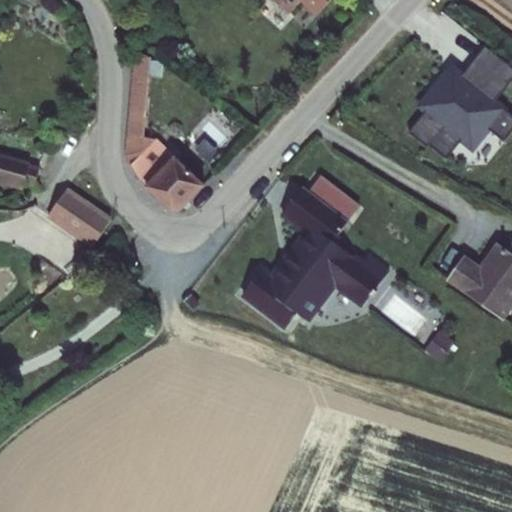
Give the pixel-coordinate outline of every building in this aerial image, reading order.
[(147,37),(133,35),(117,141),(121,149),(133,143),(136,123),(147,37)] [(507,86),(511,80),(511,64),(489,46),(476,61),(507,86)] [(496,100),(507,86),(476,61),(465,75),(496,100)] [(511,131),(511,112),(496,100),(465,75),(452,65),(420,104),(426,109),(409,130),(428,146),(430,143),(447,157),(470,130),(489,127),(505,140),(511,131)] [(220,143),(197,122),(186,134),(209,155),(220,143)] [(199,174),(136,123),(133,143),(121,149),(138,180),(141,177),(170,201),(177,200),(199,174)] [(31,169),(0,160),(0,184),(25,191),(31,169)] [(351,228),(305,192),(284,218),(308,238),(292,258),(296,261),(289,272),(284,268),(273,283),(262,274),(243,299),(286,333),(298,319),(307,327),(336,291),(364,313),(390,279),(369,262),(363,270),(335,248),(351,228)] [(113,225),(65,193),(51,214),(100,245),(113,225)] [(511,250),(508,255),(498,249),(482,271),(466,260),(451,282),(505,319),(511,310),(511,250)] [(296,261),(292,258),(284,268),(289,272),(296,261)] [(439,329),(429,350),(447,358),(456,337),(439,329)]
